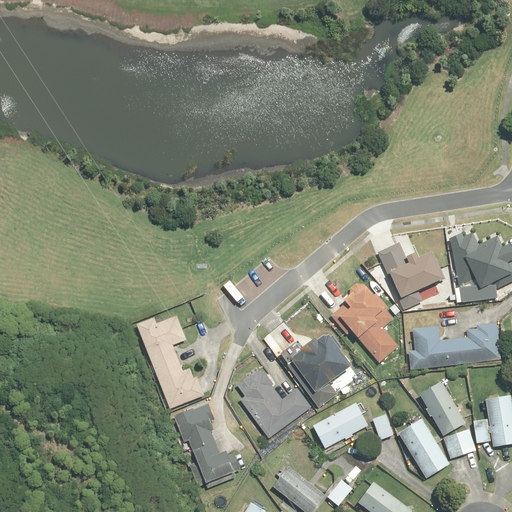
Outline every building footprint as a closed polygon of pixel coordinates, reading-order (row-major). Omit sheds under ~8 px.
[(451,237),(453,242),(461,286),(496,282),(499,287),(511,281),(511,241),(505,245),(500,234),(480,244),(474,231),(465,236),(464,232),(451,237)] [(402,242),(379,251),(405,311),(426,302),(420,288),(447,277),(435,250),(422,256),(420,250),(410,254),(413,260),(410,261),(402,242)] [(350,300),(331,316),(347,335),(353,330),(381,362),(401,345),(385,327),(395,318),(388,309),(390,307),(369,282),(358,283),(353,287),(352,293),(347,297),(350,300)] [(157,315),(138,322),(172,409),(207,396),(195,366),(185,370),(175,344),(189,339),(179,314),(159,321),(157,315)] [(410,350),(412,369),(503,359),(499,322),(479,324),(480,328),(468,329),(469,336),(442,339),(441,325),(415,328),(417,349),(410,350)] [(300,340),(282,353),(320,406),(339,393),(333,384),(341,378),(336,371),(345,364),(339,355),(348,349),(333,328),(306,348),(300,340)] [(247,395),(242,399),(271,437),(314,405),(300,386),(284,398),(274,385),(277,383),(267,370),(264,372),(263,369),(253,376),(252,374),(239,384),(247,395)] [(468,423),(445,379),(422,391),(431,407),(428,408),(432,416),(435,414),(445,435),(468,423)] [(511,393),(488,397),(492,425),(489,425),(490,431),(493,431),(495,446),(511,443),(511,393)] [(211,401),(176,413),(186,441),(189,440),(197,461),(191,463),(199,486),(244,470),(237,452),(233,454),(231,448),(221,452),(213,430),(218,428),(215,420),(218,418),(211,401)] [(359,401),(316,424),(328,447),(347,437),(348,439),(355,435),(354,433),(371,424),(359,401)] [(389,414),(375,419),(383,441),(397,436),(389,414)] [(451,463),(424,417),(401,430),(428,476),(451,463)] [(488,420),(477,421),(480,444),(491,442),(488,420)] [(472,430),(447,440),(455,460),(479,450),(472,430)] [(313,511),(327,495),(291,465),(275,484),(309,511),(313,511)] [(412,511),(414,510),(376,480),(361,500),(376,511),(412,511)] [(356,489),(344,481),(331,499),(343,508),(356,489)] [(271,511),(253,501),(246,511),(271,511)]
